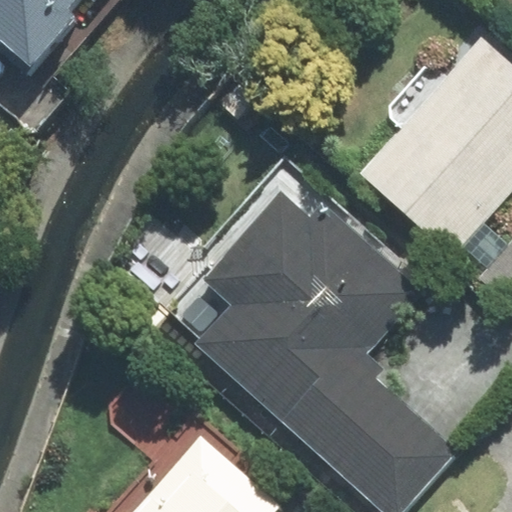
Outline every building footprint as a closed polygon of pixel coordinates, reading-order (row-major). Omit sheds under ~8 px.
[(76,0),(0,0),(0,50),(16,65),(76,0)] [(511,51),(491,33),(366,174),(464,260),(511,205),(511,51)] [(438,309),(302,182),(188,303),(413,511),(417,511),(467,458),(377,374),(438,309)] [(511,246),(480,280),(511,310),(511,246)] [(126,511),(283,511),(202,434),(126,511)]
